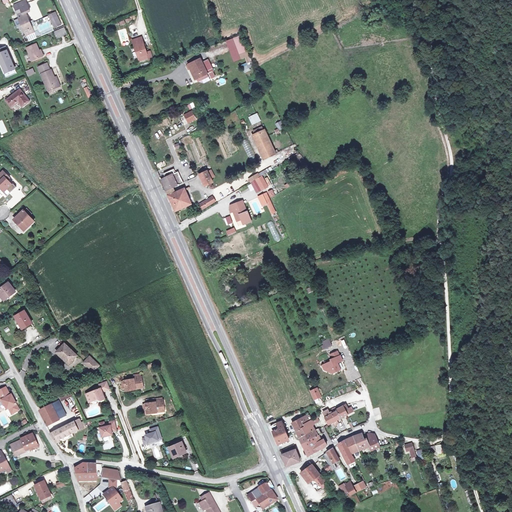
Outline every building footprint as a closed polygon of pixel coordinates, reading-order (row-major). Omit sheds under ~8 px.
[(26,0),(19,3),(24,12),(27,11),(30,9),(26,0)] [(19,3),(14,6),(17,12),(22,10),(24,14),(28,13),(27,11),(24,12),(19,3)] [(19,17),(26,34),(35,30),(33,24),(31,20),(28,13),(24,14),(22,10),(17,12),(19,16),(19,17)] [(58,14),(52,16),(54,21),(56,20),(58,24),(62,22),(58,14)] [(38,25),(36,20),(34,21),(35,23),(33,24),(35,30),(37,35),(41,33),(42,34),(48,32),(55,29),(51,19),(38,25)] [(53,31),(56,39),(67,34),(64,27),(53,31)] [(35,30),(26,34),(28,39),(37,35),(35,30)] [(242,34),(228,40),(236,60),(251,54),(242,34)] [(143,38),(142,36),(133,39),(140,59),(149,56),(150,58),(154,57),(151,49),(147,51),(144,42),(143,38)] [(33,59),(43,54),(40,48),(37,41),(27,45),(33,59)] [(14,46),(17,52),(23,50),(21,43),(14,46)] [(3,47),(0,48),(0,57),(1,57),(7,71),(16,67),(8,49),(5,51),(3,47)] [(209,71),(204,60),(202,56),(190,62),(191,66),(197,77),(198,76),(209,72),(209,71)] [(209,58),(204,60),(209,71),(211,70),(213,76),(217,74),(214,69),(215,68),(210,57),(209,58)] [(60,86),(56,76),(52,68),(51,68),(48,62),(39,66),(50,90),(60,86)] [(242,67),(244,73),(251,70),(248,64),(242,67)] [(251,90),(258,86),(255,81),(248,85),(251,90)] [(24,103),(30,99),(21,87),(7,98),(13,105),(20,99),(24,103)] [(183,114),(188,124),(197,120),(192,110),(183,114)] [(252,125),(261,121),(257,113),(248,117),(252,125)] [(278,129),(274,130),(275,133),(285,129),(282,120),(275,123),(278,129)] [(255,128),(257,133),(265,129),(263,124),(255,128)] [(265,129),(257,133),(254,134),(264,157),(276,152),(265,129)] [(164,173),(166,176),(174,172),(172,168),(164,173)] [(206,185),(214,181),(213,179),(214,176),(211,169),(200,175),(206,185)] [(5,177),(7,175),(3,171),(0,174),(0,186),(5,191),(11,184),(5,177)] [(162,178),(167,190),(183,182),(178,171),(174,172),(166,176),(162,178)] [(249,180),(250,179),(253,178),(254,177),(255,176),(258,174),(257,171),(247,177),(249,180)] [(5,177),(11,184),(14,182),(7,175),(5,177)] [(249,180),(248,180),(254,191),(258,188),(253,178),(250,179),(249,180)] [(192,203),(188,193),(182,195),(180,190),(169,194),(176,210),(192,203)] [(263,191),(260,193),(265,202),(270,212),(273,210),(263,191)] [(265,202),(260,193),(256,195),(260,204),(265,202)] [(210,203),(208,199),(201,203),(203,207),(210,203)] [(231,210),(235,220),(239,218),(241,223),(248,220),(249,220),(245,210),(244,210),(240,199),(228,204),(227,208),(228,211),(231,210)] [(32,213),(27,208),(24,211),(23,210),(14,218),(24,229),(35,220),(30,215),(32,213)] [(275,241),(280,238),(272,221),(267,223),(275,241)] [(11,282),(0,290),(0,292),(6,301),(18,291),(11,282)] [(15,316),(21,328),(31,323),(24,311),(15,316)] [(59,355),(69,363),(75,355),(63,345),(55,354),(57,356),(59,355)] [(327,368),(332,371),(341,367),(338,360),(342,359),(340,354),(339,355),(336,349),(330,352),(332,357),(330,358),(331,359),(325,362),(327,368)] [(59,355),(57,356),(67,365),(69,363),(59,355)] [(83,364),(94,372),(99,365),(89,357),(83,364)] [(141,376),(136,376),(134,376),(135,379),(123,380),(124,385),(124,388),(127,388),(127,390),(137,389),(136,386),(138,386),(139,386),(143,386),(142,375),(141,376)] [(102,387),(87,393),(90,401),(99,398),(102,400),(106,398),(103,391),(110,388),(108,381),(100,384),(102,387)] [(314,397),(321,394),(318,385),(311,388),(314,397)] [(11,394),(7,386),(0,389),(0,393),(3,399),(8,408),(10,407),(13,413),(21,409),(16,399),(15,400),(14,398),(15,397),(12,393),(11,394)] [(157,411),(157,409),(160,409),(160,410),(165,409),(164,399),(163,399),(156,400),(156,402),(147,403),(144,403),(145,411),(148,410),(148,413),(157,411)] [(60,401),(54,404),(60,418),(66,415),(60,401)] [(60,418),(54,404),(53,402),(49,403),(50,406),(41,410),(48,424),(51,423),(60,418)] [(330,413),(325,416),(329,423),(333,421),(336,419),(353,410),(351,406),(348,408),(345,403),(336,408),(337,410),(332,412),(331,410),(329,411),(330,413)] [(296,431),(304,426),(303,424),(311,419),(309,417),(308,418),(306,414),(292,422),(296,431)] [(304,426),(307,433),(314,429),(312,423),(318,420),(317,416),(311,419),(303,424),(304,426)] [(61,440),(60,438),(72,433),(84,427),(83,426),(83,425),(86,424),(84,421),(82,422),(80,418),(52,431),(51,431),(57,442),(61,440)] [(269,424),(271,429),(278,427),(278,428),(280,427),(284,439),(289,437),(282,419),(269,424)] [(101,427),(103,436),(113,433),(113,430),(117,429),(115,420),(110,421),(111,423),(111,424),(101,427)] [(157,426),(150,429),(151,433),(145,435),(146,438),(142,439),(145,445),(162,439),(157,426)] [(299,437),(307,433),(304,426),(296,431),(299,437)] [(278,427),(271,429),(277,442),(284,439),(280,427),(278,428),(278,427)] [(317,428),(314,429),(307,433),(299,437),(302,442),(309,439),(308,438),(317,434),(320,433),(317,428)] [(361,432),(358,433),(364,447),(369,446),(368,445),(377,441),(374,433),(370,432),(363,435),(361,432)] [(353,435),(359,449),(364,447),(358,433),(353,435)] [(41,447),(36,438),(35,439),(33,434),(22,440),(22,441),(12,446),(18,457),(32,450),(36,447),(37,449),(41,447)] [(320,440),(317,434),(308,438),(309,439),(302,442),(305,448),(320,440)] [(352,452),(359,449),(353,435),(345,439),(349,448),(350,448),(352,452)] [(173,445),(182,441),(180,436),(171,441),(173,445)] [(324,438),(320,440),(305,448),(308,455),(321,448),(324,446),(326,443),(324,438)] [(354,459),(349,448),(345,439),(337,443),(348,463),(354,459)] [(182,441),(173,445),(171,446),(176,456),(187,451),(182,441)] [(368,445),(369,446),(371,450),(380,446),(377,441),(368,445)] [(410,450),(414,448),(412,443),(405,445),(407,451),(410,450)] [(436,450),(436,453),(441,452),(441,444),(430,445),(431,451),(436,450)] [(334,462),(339,459),(333,446),(327,451),(334,462)] [(300,460),(295,448),(281,453),(286,465),(300,460)] [(422,460),(423,467),(426,467),(426,455),(422,455),(422,450),(417,450),(418,460),(422,460)] [(0,472),(1,472),(2,469),(3,469),(6,470),(10,468),(1,451),(0,451),(0,472)] [(327,451),(324,453),(330,463),(333,469),(337,467),(334,462),(327,451)] [(76,472),(87,472),(87,463),(85,463),(82,463),(74,466),(76,472)] [(95,464),(87,463),(87,472),(95,472),(95,464)] [(308,466),(311,470),(304,475),(308,481),(314,477),(320,484),(325,480),(312,463),(308,466)] [(308,466),(301,471),(304,475),(311,470),(308,466)] [(103,468),(102,473),(109,474),(108,478),(115,479),(117,480),(117,471),(103,468)] [(87,472),(76,472),(79,479),(96,480),(96,476),(95,472),(87,472)] [(108,478),(108,490),(102,494),(105,498),(106,498),(109,502),(109,503),(112,506),(117,502),(121,499),(115,492),(115,479),(108,478)] [(262,492),(270,488),(273,487),(274,486),(270,479),(259,486),(259,487),(262,492)] [(449,483),(454,488),(458,484),(453,479),(449,483)] [(44,481),(34,486),(37,492),(35,493),(37,496),(39,495),(41,500),(51,495),(44,481)] [(120,483),(126,497),(131,495),(125,481),(120,483)] [(350,493),(356,491),(350,481),(346,483),(345,484),(348,490),(350,493)] [(345,482),(340,485),(341,486),(340,486),(344,492),(348,490),(345,484),(346,483),(345,482)] [(259,487),(252,491),(256,497),(262,492),(259,487)] [(93,498),(101,495),(98,488),(90,491),(93,498)] [(277,498),(270,488),(262,492),(256,497),(250,500),(254,506),(259,503),(262,508),(277,498)] [(250,500),(256,497),(252,491),(247,495),(250,500)] [(215,503),(209,492),(200,496),(203,500),(199,502),(203,510),(205,508),(207,511),(219,511),(216,504),(214,505),(213,504),(215,503)] [(1,500),(6,508),(16,503),(12,494),(1,500)] [(51,495),(41,500),(42,503),(54,497),(52,494),(51,495)]
